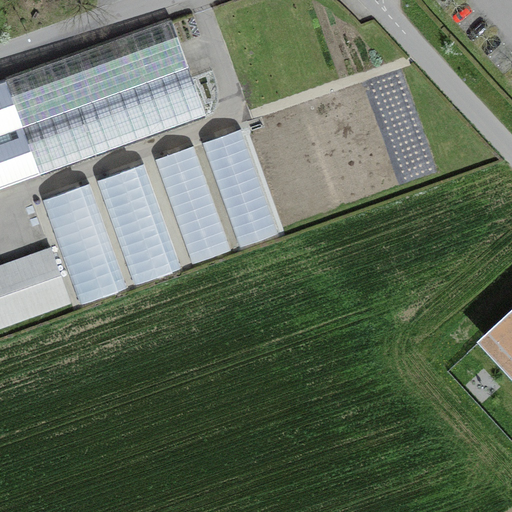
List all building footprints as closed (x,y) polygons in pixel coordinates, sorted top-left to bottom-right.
[(171,19),(0,80),(0,188),(205,115),(171,19)] [(241,128),(202,142),(239,247),(279,233),(241,128)] [(194,146),(155,159),(192,263),(231,250),(194,146)] [(143,163),(97,179),(134,284),(180,267),(143,163)] [(89,183),(44,199),(81,303),(126,287),(89,183)] [(51,248),(0,266),(0,325),(70,301),(51,248)] [(511,308),(479,338),(511,375),(511,308)]
